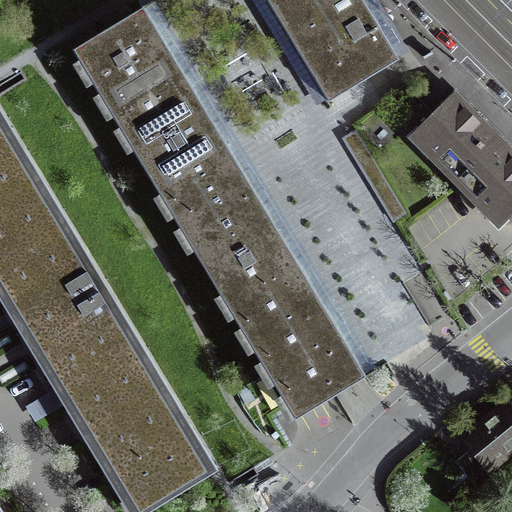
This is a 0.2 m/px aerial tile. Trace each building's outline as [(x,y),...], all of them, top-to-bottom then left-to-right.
[(363,0),(266,0),(329,102),(399,59),(363,0)] [(184,234),(255,191),(143,6),(72,49),(184,234)] [(446,101),(428,82),(416,96),(433,114),(413,134),(501,223),(511,212),(511,155),(501,144),(495,150),(486,141),(492,135),(453,95),(446,101)] [(17,156),(10,144),(19,139),(0,108),(0,299),(128,511),(146,511),(218,469),(190,422),(181,428),(175,416),(183,411),(116,301),(108,306),(84,266),(92,261),(25,150),(17,156)] [(341,138),(393,223),(407,214),(356,129),(341,138)] [(366,375),(255,191),(184,234),(296,418),(366,375)] [(460,459),(477,480),(511,451),(511,409),(506,402),(479,424),(461,438),(471,450),(460,459)]
